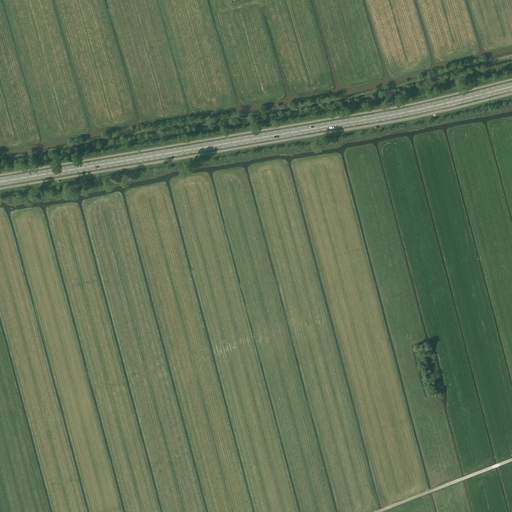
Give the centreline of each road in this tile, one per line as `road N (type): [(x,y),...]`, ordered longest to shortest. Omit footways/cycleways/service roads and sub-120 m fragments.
road 1 (primary): [(0,182),(511,86)]
road 2 (track): [(376,511),(511,460)]
